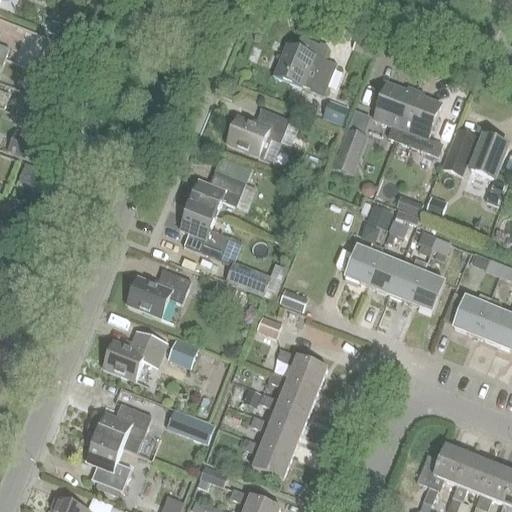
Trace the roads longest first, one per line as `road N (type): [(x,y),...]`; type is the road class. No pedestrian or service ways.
road 1 (residential): [(3,511),(209,0)]
road 2 (residential): [(362,511),(397,427),(420,407),(450,408),(511,434)]
road 3 (residential): [(511,62),(356,0)]
